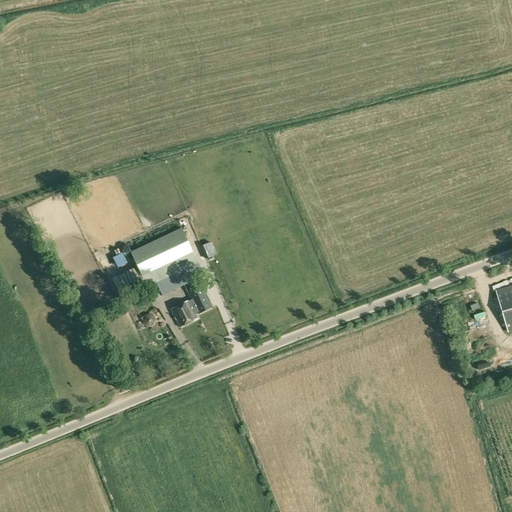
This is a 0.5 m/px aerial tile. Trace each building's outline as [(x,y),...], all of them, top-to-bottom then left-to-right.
[(174,290),(205,275),(182,227),(131,251),(138,266),(121,274),(123,277),(114,281),(123,299),(157,282),(163,296),(174,290)] [(126,263),(121,253),(113,257),(117,267),(126,263)] [(202,285),(188,292),(191,299),(195,298),(197,302),(192,305),(195,314),(198,313),(199,314),(213,307),(202,285)] [(191,299),(171,309),(179,327),(198,318),(195,314),(192,305),(197,302),(195,298),(191,299)] [(125,329),(135,322),(132,317),(122,324),(125,329)] [(466,333),(471,348),(478,345),(473,330),(466,333)]
